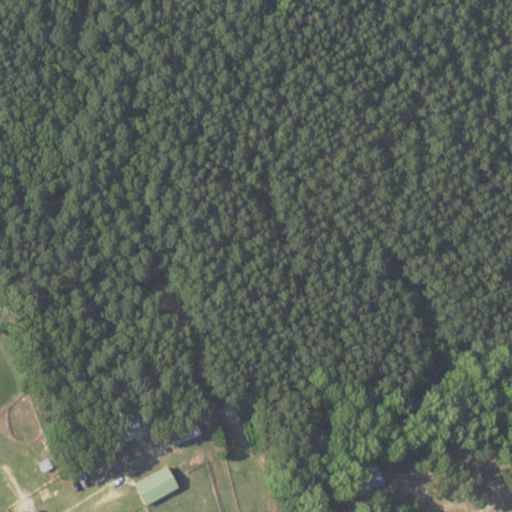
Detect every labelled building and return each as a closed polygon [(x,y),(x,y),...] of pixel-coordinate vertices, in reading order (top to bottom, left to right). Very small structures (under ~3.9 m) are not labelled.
[(125,413),(135,410),(140,424),(130,427),(125,413)] [(113,417),(125,413),(130,427),(134,438),(122,443),(113,417)] [(194,422),(199,434),(168,447),(163,435),(194,422)] [(37,462),(48,458),(51,468),(41,472),(37,462)] [(369,473),(351,480),(357,494),(385,483),(375,460),(365,464),(369,473)] [(164,466),(175,486),(143,503),(132,483),(164,466)]
